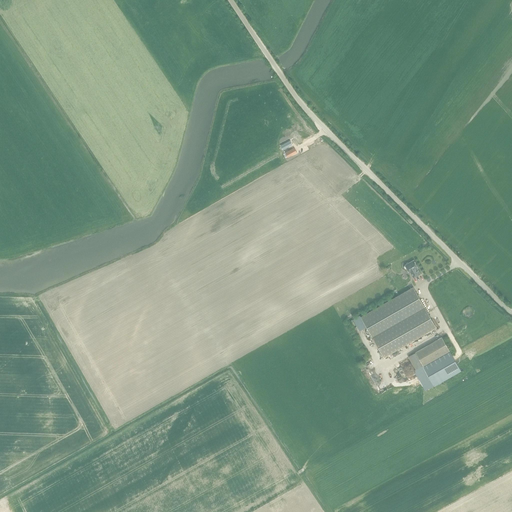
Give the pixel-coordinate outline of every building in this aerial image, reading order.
[(288,157),(297,152),(294,147),(285,152),(288,157)] [(418,267),(413,260),(408,263),(407,263),(406,263),(406,264),(405,265),(405,266),(404,266),(404,267),(405,268),(406,268),(407,268),(409,272),(410,272),(413,277),(420,274),(417,268),(418,267)] [(384,357),(436,327),(413,286),(361,316),(384,357)] [(437,339),(445,353),(449,350),(442,337),(437,339)] [(423,366),(433,383),(460,368),(450,351),(423,366)]
